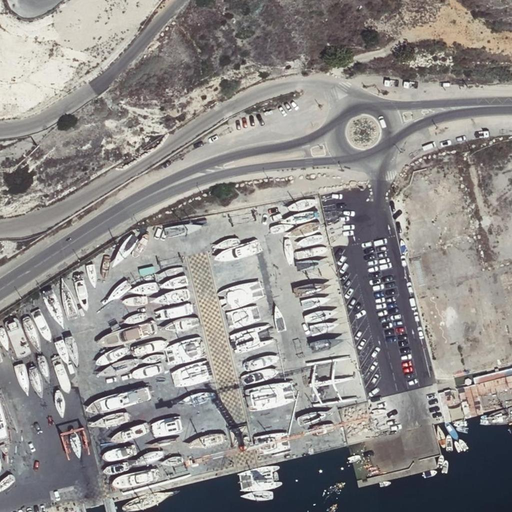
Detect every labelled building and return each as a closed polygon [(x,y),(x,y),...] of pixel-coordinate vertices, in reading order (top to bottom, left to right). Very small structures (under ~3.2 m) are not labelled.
[(511,273),(486,280),(488,290),(511,284),(511,273)] [(64,299),(77,294),(72,280),(58,286),(64,299)] [(488,290),(486,280),(475,282),(477,292),(488,290)] [(477,292),(475,282),(464,285),(466,295),(477,292)] [(167,283),(126,297),(131,312),(174,297),(171,287),(168,287),(167,283)] [(15,319),(0,324),(0,327),(12,358),(28,351),(15,319)] [(473,374),(470,359),(435,367),(439,382),(473,374)]
